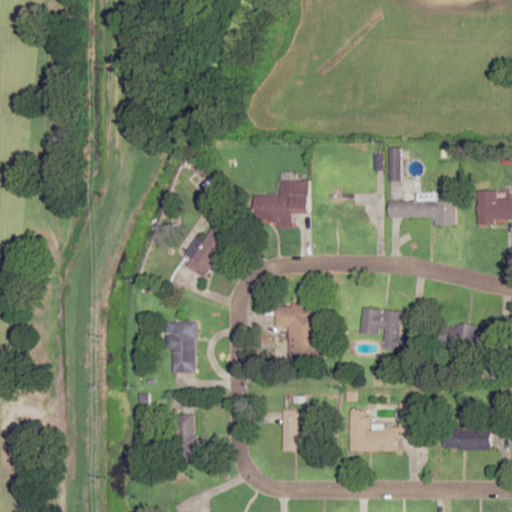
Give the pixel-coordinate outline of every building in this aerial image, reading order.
[(282,194),(255,194),(255,220),(280,220),(280,227),(294,227),(294,213),(311,213),(311,179),(281,180),(282,194)] [(482,221),(511,220),(511,197),(482,198),(482,221)] [(457,200),(390,200),(390,218),(435,218),(435,225),(457,225),(457,200)] [(384,204),(318,203),(318,223),(383,224),(384,204)] [(191,269),(211,278),(233,231),(213,222),(191,269)] [(327,357),(326,303),(277,303),(277,326),(290,326),(291,357),(327,357)] [(404,311),(364,307),(362,333),(386,335),(385,348),(413,351),(413,343),(401,342),(404,311)] [(172,373),(198,373),(198,322),(174,322),(174,335),(172,335),(172,373)] [(439,347),(490,345),(489,325),(439,326),(439,347)] [(399,451),(399,432),(417,432),(417,403),(400,403),(400,428),(370,428),(370,410),(352,410),(352,451),(399,451)] [(284,450),(315,450),(315,431),(301,431),(301,410),(284,410),(284,450)] [(196,415),(178,415),(177,462),(196,462),(196,415)] [(492,449),(492,427),(444,427),(444,449),(492,449)]
